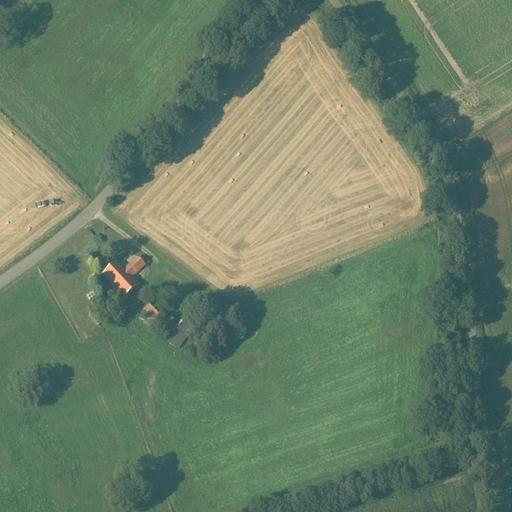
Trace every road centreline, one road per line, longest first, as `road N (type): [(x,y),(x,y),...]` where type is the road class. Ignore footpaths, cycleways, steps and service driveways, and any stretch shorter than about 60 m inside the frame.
road 1 (unclassified): [(489,511),(452,195),(426,131),(336,0)]
road 2 (unclassified): [(259,0),(102,198),(0,283)]
